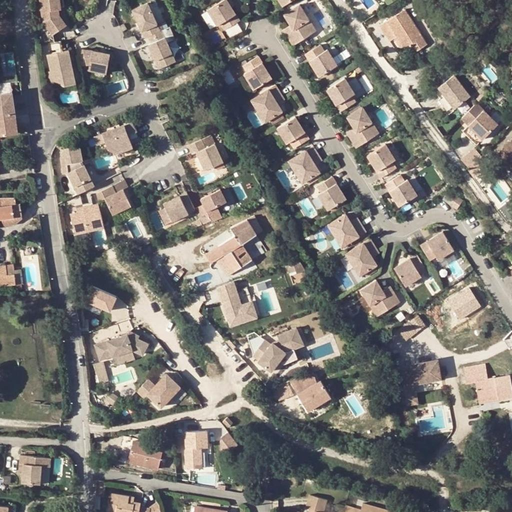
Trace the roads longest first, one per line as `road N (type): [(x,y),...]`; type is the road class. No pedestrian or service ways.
road 1 (residential): [(253,0),(262,29),(382,221),(401,230),(428,217),(448,219),(511,318)]
road 2 (unclassified): [(38,130),(76,370),(81,511)]
road 3 (unclassified): [(338,0),(511,229)]
road 4 (unclassified): [(18,0),(38,130)]
